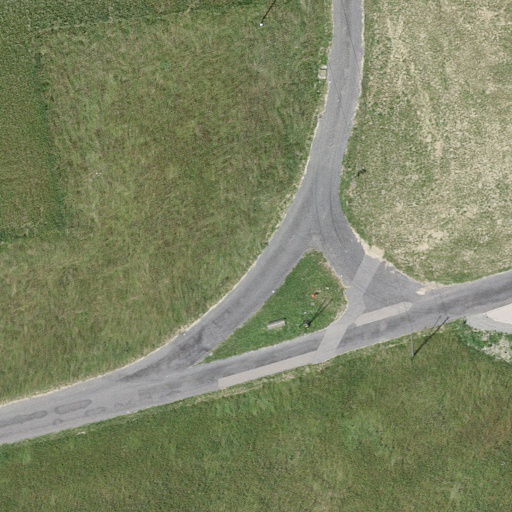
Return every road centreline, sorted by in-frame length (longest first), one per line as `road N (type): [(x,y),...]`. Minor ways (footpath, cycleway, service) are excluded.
road 1 (residential): [(511,285),(0,424)]
road 2 (track): [(339,0),(345,62),(316,212),(394,320)]
road 3 (track): [(316,212),(234,308),(118,394)]
